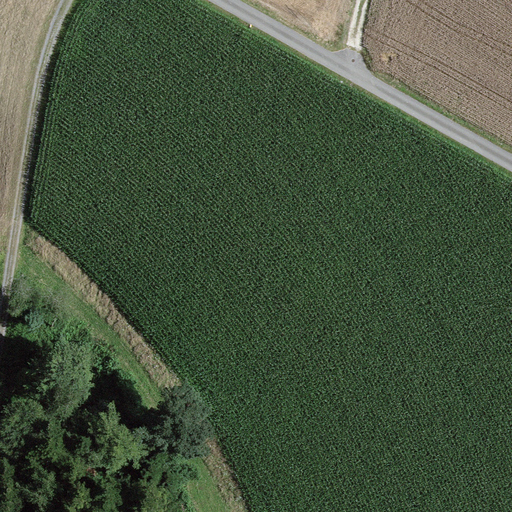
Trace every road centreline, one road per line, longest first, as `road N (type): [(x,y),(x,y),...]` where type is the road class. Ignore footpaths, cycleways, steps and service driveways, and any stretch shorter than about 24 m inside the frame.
road 1 (track): [(0,341),(42,67),(66,0)]
road 2 (track): [(216,0),(511,168)]
